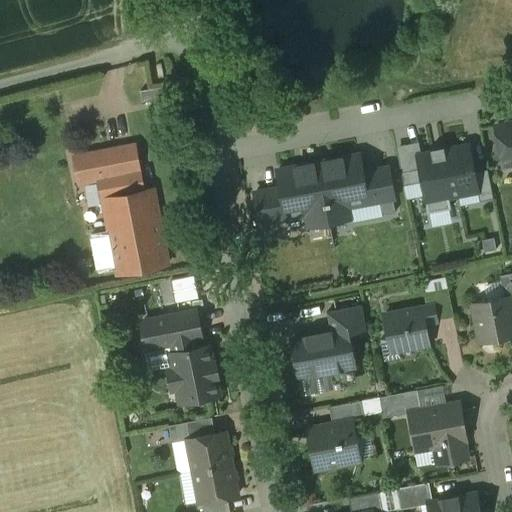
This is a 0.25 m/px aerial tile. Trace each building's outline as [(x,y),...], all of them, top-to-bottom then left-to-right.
[(162,87),(140,91),(142,102),(164,98),(162,87)] [(511,123),(496,127),(503,164),(511,162),(511,123)] [(419,169),(416,155),(421,154),(419,142),(396,146),(401,172),(419,169)] [(421,154),(416,155),(419,169),(421,182),(428,213),(451,209),(449,198),(478,192),(479,192),(475,172),(470,144),(445,149),(444,146),(430,149),(431,152),(421,154)] [(134,145),(74,157),(80,184),(99,180),(103,199),(143,191),(134,145)] [(281,188),(287,218),(306,215),(309,225),(350,218),(347,207),(368,203),(362,172),(358,155),(278,170),(281,188)] [(388,167),(362,172),(368,203),(380,201),(393,198),(394,198),(388,167)] [(421,182),(419,169),(401,172),(404,186),(421,182)] [(488,170),(475,172),(479,192),(478,192),(480,202),(493,199),(488,170)] [(287,218),(281,188),(255,193),(261,223),(287,218)] [(143,191),(103,199),(110,231),(92,235),(100,273),(117,269),(118,274),(168,264),(153,189),(143,191)] [(395,212),(393,198),(380,201),(382,214),(395,212)] [(511,273),(500,276),(504,297),(510,296),(511,302),(511,301),(511,273)] [(427,307),(385,315),(390,340),(396,338),(399,351),(429,345),(425,323),(454,317),(448,288),(424,293),(427,307)] [(504,297),(472,305),(480,344),(511,336),(511,305),(511,302),(510,296),(504,297)] [(362,305),(327,313),(331,332),(348,329),(349,332),(367,329),(362,305)] [(197,312),(142,323),(144,331),(142,333),(143,339),(146,340),(147,348),(169,344),(202,337),(197,312)] [(331,332),(292,340),(299,378),(356,368),(349,332),(348,329),(331,332)] [(202,337),(169,344),(175,370),(168,372),(171,389),(178,388),(181,403),(219,396),(216,380),(219,379),(216,362),(212,362),(209,346),(204,347),(202,337)] [(418,390),(380,398),(384,418),(405,414),(404,409),(421,405),(418,390)] [(362,401),(330,407),(333,424),(352,421),(352,422),(366,420),(362,401)] [(458,404),(428,410),(428,409),(410,412),(417,450),(445,445),(448,461),(468,457),(465,441),(458,404)] [(212,417),(187,422),(190,439),(216,434),(212,417)] [(333,424),(309,429),(316,469),(360,460),(352,422),(352,421),(333,424)] [(188,439),(190,439),(187,422),(169,425),(172,442),(188,439)] [(190,439),(188,439),(194,471),(232,464),(226,432),(216,434),(190,439)] [(177,475),(194,471),(188,439),(172,442),(177,475)] [(232,464),(194,471),(201,503),(228,498),(238,496),(232,464)] [(429,483),(397,489),(401,509),(429,504),(429,503),(433,502),(429,483)] [(379,492),(349,498),(351,511),(381,511),(383,511),(379,492)] [(433,502),(429,503),(429,504),(430,511),(478,511),(476,494),(433,502)] [(230,511),(228,498),(202,503),(204,511),(230,511)]
